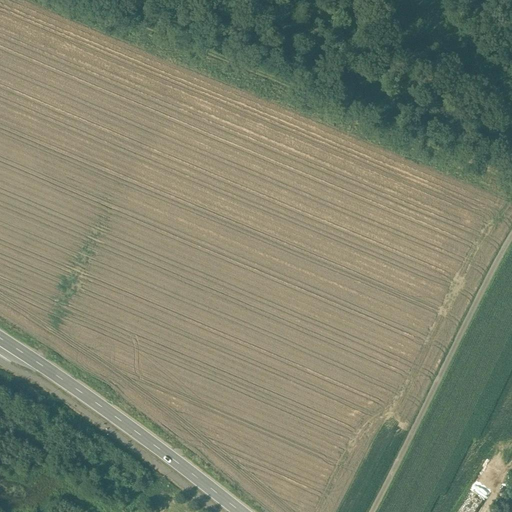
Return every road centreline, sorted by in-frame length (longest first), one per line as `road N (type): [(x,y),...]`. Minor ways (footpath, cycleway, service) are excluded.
road 1 (track): [(93,0),(511,168)]
road 2 (primary): [(0,338),(240,511)]
